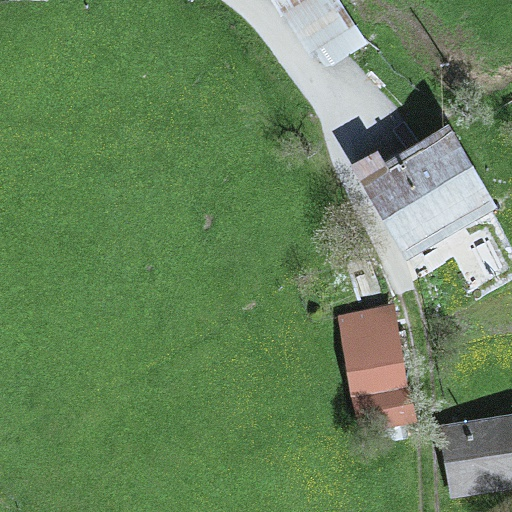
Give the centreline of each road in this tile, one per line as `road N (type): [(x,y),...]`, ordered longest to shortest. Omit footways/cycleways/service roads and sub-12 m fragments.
road 1 (track): [(407,290),(321,110),(218,0)]
road 2 (track): [(407,290),(421,357),(431,511)]
